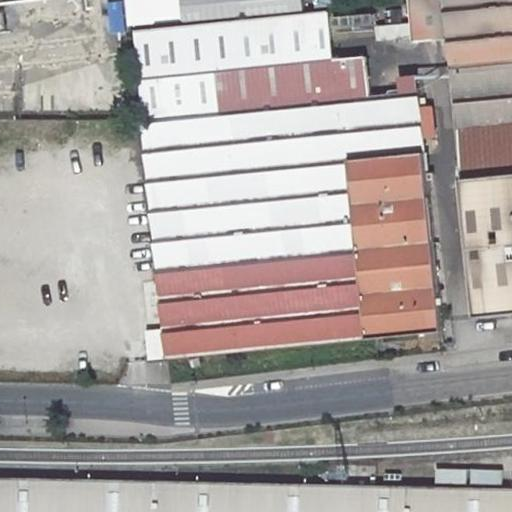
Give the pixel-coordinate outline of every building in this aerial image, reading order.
[(128,0),(133,33),(300,17),(298,0),(128,0)] [(511,0),(410,0),(412,14),(449,11),(465,184),(479,321),(511,317),(511,0)] [(328,16),(329,30),(369,27),(368,13),(328,16)] [(300,17),(133,33),(140,83),(330,65),(325,14),(300,17)] [(413,24),(376,28),(378,41),(414,38),(413,24)] [(330,65),(140,83),(145,122),(168,361),(444,332),(420,96),(416,97),(415,82),(402,83),(403,98),(371,101),(367,61),(330,65)] [(511,511),(511,491),(0,479),(0,511),(511,511)]
